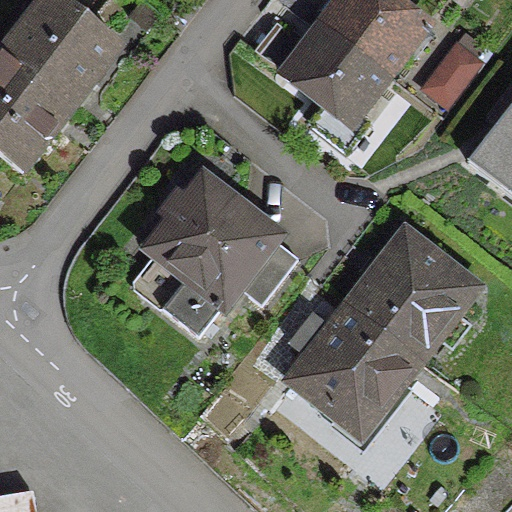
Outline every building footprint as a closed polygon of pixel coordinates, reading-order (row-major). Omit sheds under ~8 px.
[(45,0),(0,59),(0,62),(66,113),(114,50),(49,0),(45,0)] [(340,0),(318,29),(384,80),(424,28),(387,0),(340,0)] [(367,128),(354,118),(384,80),(318,29),(278,80),(320,112),(305,131),(341,160),(367,128)] [(441,108),(473,68),(452,51),(420,92),(441,108)] [(0,162),(17,176),(66,113),(0,62),(0,162)] [(511,76),(508,82),(511,85),(511,99),(488,130),(511,148),(511,76)] [(272,240),(200,184),(146,253),(152,259),(128,290),(128,296),(194,342),(233,291),(257,310),(293,262),(270,244),(272,240)] [(401,238),(345,310),(415,364),(471,292),(401,238)] [(415,364),(345,310),(287,385),(356,439),(415,364)]
